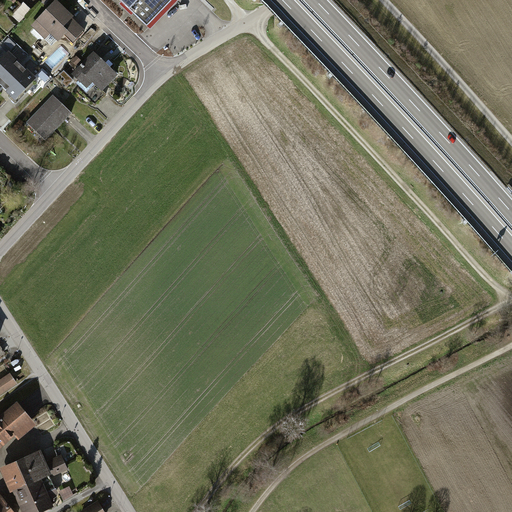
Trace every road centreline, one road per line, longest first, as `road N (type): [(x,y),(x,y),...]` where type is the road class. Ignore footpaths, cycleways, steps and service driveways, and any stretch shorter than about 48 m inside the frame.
road 1 (track): [(511,295),(228,0)]
road 2 (track): [(511,302),(295,413),(234,464),(198,511)]
road 3 (trunk): [(283,0),(511,248)]
road 4 (track): [(511,345),(303,458),(251,511)]
road 5 (trunk): [(511,212),(315,0)]
road 6 (residential): [(0,306),(130,511)]
road 7 (track): [(384,0),(511,140)]
road 8 (residential): [(166,74),(56,190)]
road 9 (residential): [(166,74),(286,0)]
